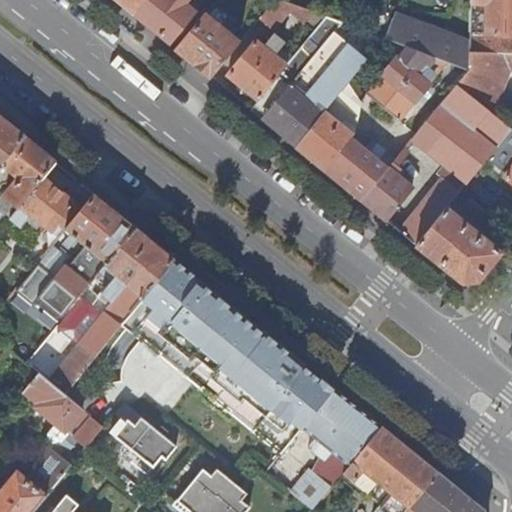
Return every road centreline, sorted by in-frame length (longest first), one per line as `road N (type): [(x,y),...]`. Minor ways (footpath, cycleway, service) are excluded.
road 1 (primary): [(456,350),(20,0)]
road 2 (primary): [(0,46),(419,390)]
